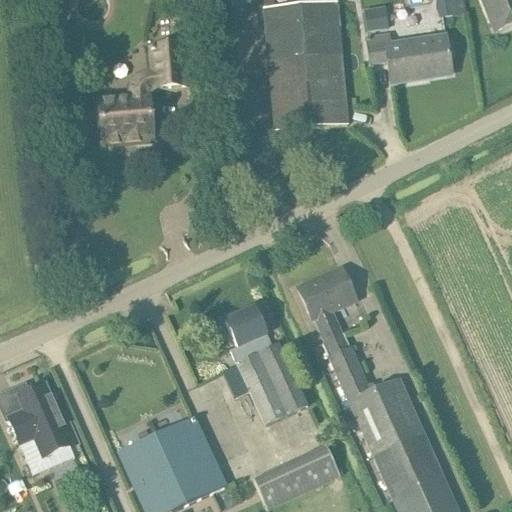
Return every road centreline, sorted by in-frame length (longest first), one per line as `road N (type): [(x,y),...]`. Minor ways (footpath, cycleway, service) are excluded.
road 1 (unclassified): [(0,352),(511,114)]
road 2 (unknown): [(356,188),(506,511)]
